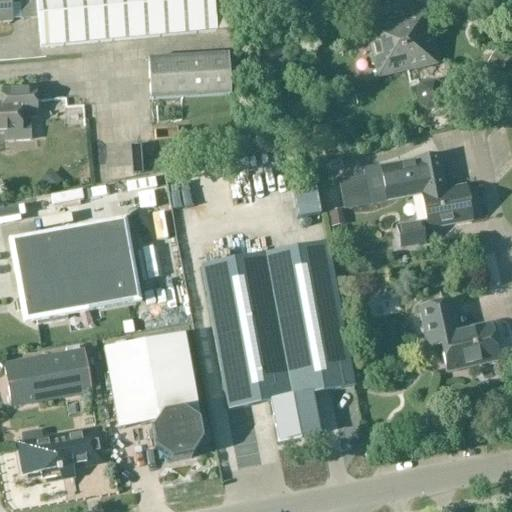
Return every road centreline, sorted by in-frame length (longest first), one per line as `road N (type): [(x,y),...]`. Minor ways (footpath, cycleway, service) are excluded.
road 1 (unknown): [(236,511),(191,245),(205,227),(284,216)]
road 2 (unclassified): [(325,503),(511,468)]
